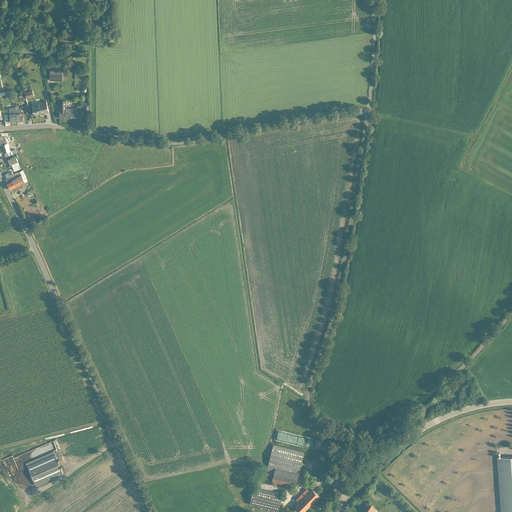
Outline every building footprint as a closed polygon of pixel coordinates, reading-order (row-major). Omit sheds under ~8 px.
[(54,80),(67,80),(66,68),(54,68),(54,80)] [(10,95),(11,99),(13,99),(11,91),(2,94),(3,97),(10,95)] [(60,118),(77,118),(78,99),(61,98),(60,118)] [(35,115),(50,111),(47,102),(33,106),(35,115)] [(25,110),(29,109),(30,115),(33,114),(32,105),(24,107),(25,110)] [(3,175),(7,182),(23,175),(21,170),(14,174),(12,171),(3,175)] [(10,189),(26,181),(23,175),(7,182),(10,189)] [(107,429),(95,432),(98,443),(104,442),(102,434),(107,433),(107,429)] [(279,440),(294,442),(294,438),(294,433),(280,432),(279,440)] [(294,486),(301,452),(275,446),(268,474),(274,475),(272,481),(294,486)] [(31,467),(38,484),(63,473),(55,456),(54,457),(53,453),(46,456),(47,460),(31,467)] [(511,511),(511,456),(497,458),(500,511),(511,511)] [(299,511),(302,511),(318,496),(309,487),(292,504),(299,511)] [(254,488),(249,505),(275,511),(276,511),(281,495),(254,488)] [(23,501),(18,492),(13,494),(18,504),(23,501)]
